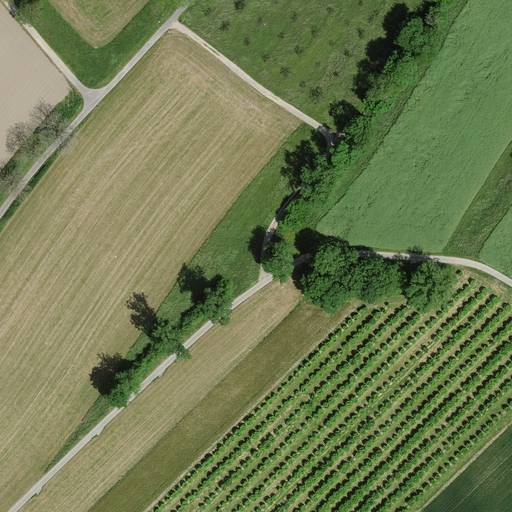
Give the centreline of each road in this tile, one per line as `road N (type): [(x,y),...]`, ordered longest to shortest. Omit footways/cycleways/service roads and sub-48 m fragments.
road 1 (track): [(511,283),(446,258),(328,251),(300,259),(210,323),(13,511)]
road 2 (track): [(169,21),(329,137),(330,150),(269,233),(265,281)]
road 3 (track): [(0,213),(187,0)]
road 4 (track): [(93,102),(5,0)]
